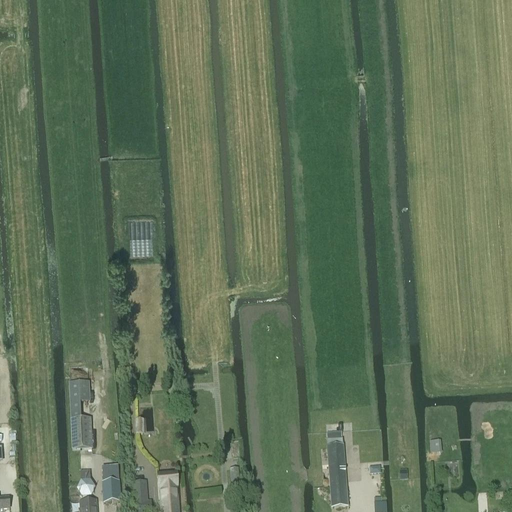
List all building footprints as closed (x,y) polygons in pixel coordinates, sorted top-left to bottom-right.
[(144,420),(135,421),(135,432),(137,432),(144,432),(144,421),(144,420)] [(90,421),(71,422),(72,452),(91,451),(90,421)] [(327,448),(326,448),(330,509),(332,509),(348,508),(345,468),(344,447),(327,448)] [(102,469),(103,484),(119,483),(118,468),(102,469)] [(232,496),(240,495),(238,470),(230,471),(232,496)] [(81,499),(91,498),(95,490),(90,482),(90,472),(80,473),(80,479),(77,479),(78,483),(80,483),(76,491),(81,499)] [(161,511),(178,511),(177,489),(176,475),(158,477),(159,490),(160,490),(161,511)] [(104,505),(121,504),(119,483),(103,484),(102,484),(104,505)] [(146,483),(132,483),(134,511),(152,511),(152,503),(148,503),(146,483)] [(0,511),(10,510),(9,500),(0,500),(0,511)] [(80,511),(97,511),(96,503),(80,504),(80,511)]
